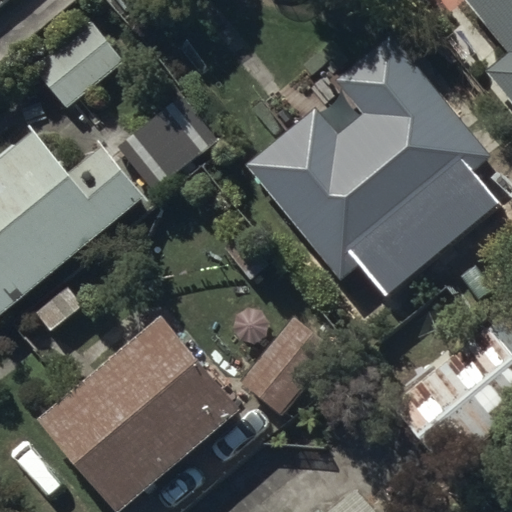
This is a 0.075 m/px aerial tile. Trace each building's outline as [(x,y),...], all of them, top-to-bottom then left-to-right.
[(511,0),(471,0),(511,52),(490,69),(511,97),(511,0)] [(127,57),(95,18),(36,68),(69,107),(127,57)] [(320,101),(247,159),(344,279),(350,274),(360,287),(373,277),(361,262),(435,202),(453,225),(492,194),(471,168),(492,151),(394,31),(338,77),(350,92),(328,111),(320,101)] [(224,135),(186,90),(120,145),(156,188),(162,182),(172,193),(194,175),(186,166),(224,135)] [(71,170),(33,124),(0,152),(0,313),(148,193),(106,142),(71,170)] [(246,406),(168,311),(42,416),(121,510),(246,406)] [(340,342),(300,312),(247,384),(287,414),(340,342)] [(447,348),(391,394),(450,465),(511,414),(511,346),(492,322),(452,354),(447,348)]
